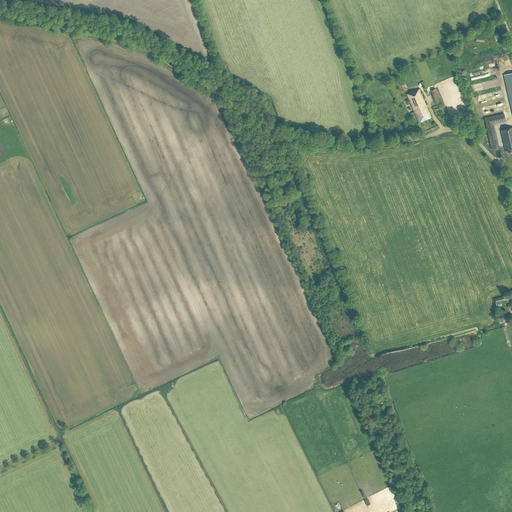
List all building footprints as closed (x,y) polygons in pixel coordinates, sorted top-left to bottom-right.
[(503,66),(501,55),(491,57),(490,54),(484,55),(484,54),(467,57),(469,67),(479,65),(487,64),(488,65),(493,64),(494,67),(499,66),(503,66)] [(511,72),(503,75),(511,112),(511,72)] [(419,88),(406,94),(419,122),(431,117),(419,88)] [(488,114),(498,111),(496,106),(486,109),(488,114)] [(505,121),(504,114),(485,118),(492,150),(499,148),(493,124),(505,121)] [(511,127),(500,130),(505,151),(511,149),(511,127)] [(505,312),(500,313),(498,314),(500,322),(500,323),(504,322),(504,321),(508,320),(506,312),(505,312)]
